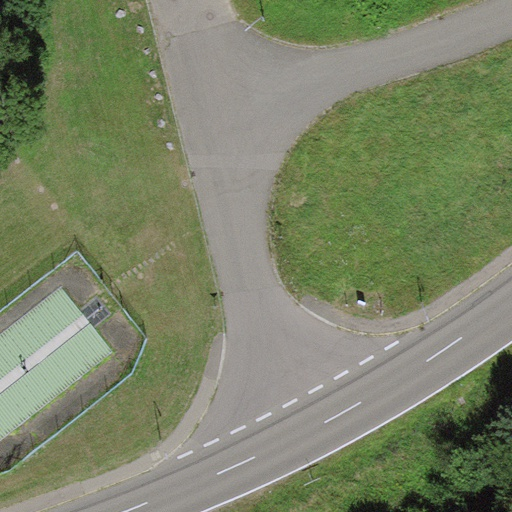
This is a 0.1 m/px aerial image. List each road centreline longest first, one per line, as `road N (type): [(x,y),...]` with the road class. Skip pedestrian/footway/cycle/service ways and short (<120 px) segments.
road 1 (unclassified): [(298,439),(216,97),(406,52),(511,12)]
road 2 (secondary): [(298,439),(511,304)]
road 3 (secondary): [(129,511),(298,439)]
